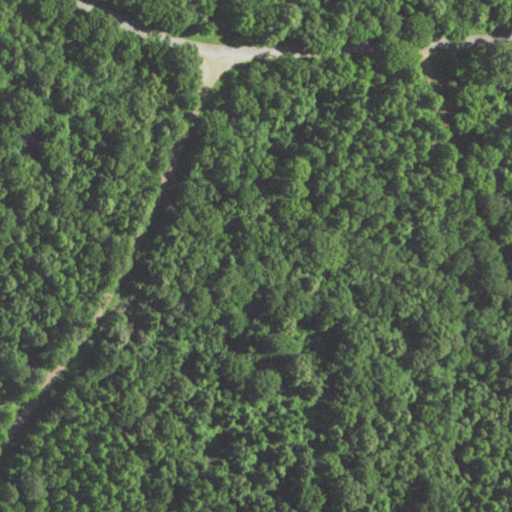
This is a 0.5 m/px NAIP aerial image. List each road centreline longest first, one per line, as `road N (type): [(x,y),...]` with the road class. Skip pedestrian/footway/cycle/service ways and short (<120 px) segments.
road 1 (residential): [(0,379),(71,277),(148,76),(148,0)]
road 2 (residential): [(382,0),(462,246),(511,319)]
